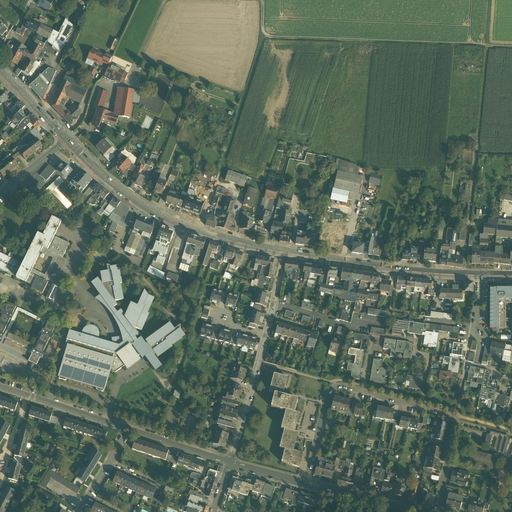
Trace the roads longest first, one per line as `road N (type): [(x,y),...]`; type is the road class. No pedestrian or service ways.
road 1 (residential): [(305,483),(329,393),(343,386),(455,420),(435,511)]
road 2 (track): [(263,0),(263,26),(274,37),(511,46)]
road 3 (secondary): [(66,139),(122,196),(156,215),(286,254)]
road 4 (track): [(490,0),(469,224)]
road 5 (secondary): [(286,254),(480,276)]
road 6 (track): [(266,34),(217,181)]
road 7 (residential): [(127,428),(0,386)]
road 8 (residential): [(229,461),(266,334)]
road 9 (residential): [(274,303),(357,328),(358,320),(384,324)]
